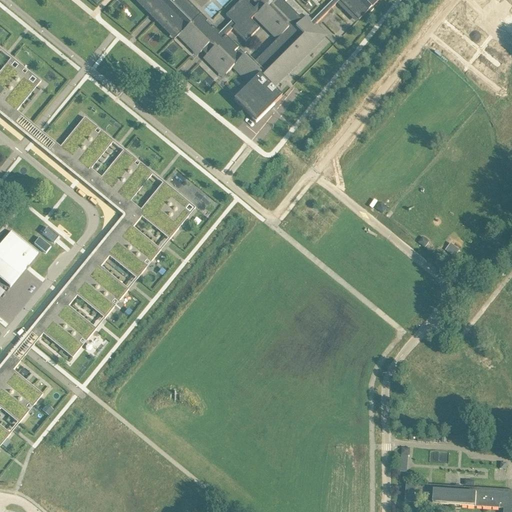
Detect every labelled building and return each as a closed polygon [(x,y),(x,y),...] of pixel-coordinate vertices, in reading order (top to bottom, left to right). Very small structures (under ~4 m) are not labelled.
[(140,0),(152,12),(155,15),(152,17),(151,16),(150,17),(152,18),(155,21),(156,22),(155,21),(158,18),(177,37),(181,33),(188,40),(190,39),(195,44),(194,46),(200,53),(202,51),(206,55),(212,61),(214,60),(220,65),(218,67),(226,75),(232,68),(235,65),(252,82),(249,86),(234,100),(249,116),(256,123),(282,97),(273,88),(282,80),(279,77),(323,33),(315,25),(339,1),(340,1),(358,20),(359,20),(368,11),(370,13),(373,9),(371,8),(378,0),(140,0)] [(511,5),(505,0),(503,0),(500,3),(510,11),(511,8),(511,5)] [(504,53),(490,42),(483,50),(498,62),(504,53)] [(0,112),(13,123),(20,114),(17,112),(20,108),(18,106),(32,89),(24,82),(27,78),(18,71),(15,75),(6,68),(0,75),(0,112)] [(13,123),(50,153),(57,144),(20,114),(13,123)] [(57,144),(50,153),(66,167),(68,165),(71,168),(69,169),(105,199),(107,197),(110,200),(109,202),(123,214),(126,213),(126,217),(124,217),(112,232),(114,234),(111,237),(109,235),(80,271),(81,273),(79,276),(77,275),(47,311),(49,312),(46,316),(44,314),(31,331),(40,338),(43,335),(47,338),(48,336),(68,353),(67,355),(72,359),(81,348),(77,344),(83,337),(87,341),(96,329),(91,325),(90,327),(73,313),(69,310),(71,308),(68,307),(77,296),(79,298),(80,297),(101,313),(99,315),(105,319),(114,308),(109,304),(115,297),(120,301),(129,290),(123,286),(122,287),(102,271),(103,269),(101,267),(109,257),(111,259),(112,257),(133,274),(132,276),(137,280),(146,269),(141,265),(147,258),(152,262),(161,251),(157,248),(156,249),(135,232),(137,231),(134,229),(143,219),(149,224),(150,222),(155,226),(167,236),(166,237),(169,240),(178,229),(177,228),(180,224),(182,225),(188,217),(182,212),(183,210),(181,208),(187,201),(179,195),(177,196),(173,193),(175,191),(163,182),(159,187),(161,189),(147,205),(146,204),(141,210),(130,202),(132,200),(131,198),(147,178),(149,179),(153,174),(142,165),(138,170),(131,164),(135,159),(124,150),(120,155),(121,157),(104,177),(103,176),(101,178),(91,169),(93,167),(91,166),(105,150),(108,146),(109,147),(114,142),(112,140),(112,141),(113,142),(109,146),(81,123),(85,119),(86,119),(84,118),(80,123),(82,124),(65,145),(63,143),(60,147),(57,144)] [(48,227),(43,233),(55,243),(59,237),(48,227)] [(10,288),(30,263),(38,254),(11,232),(0,245),(0,274),(1,273),(4,275),(3,277),(4,278),(5,276),(8,279),(7,280),(8,281),(9,280),(12,282),(9,287),(10,288)] [(51,247),(39,238),(34,244),(46,254),(51,247)] [(445,251),(454,258),(460,251),(451,244),(445,251)] [(511,316),(510,314),(491,339),(511,353),(511,316)] [(10,356),(19,364),(40,338),(31,331),(10,356)] [(0,444),(1,446),(10,434),(5,430),(4,432),(0,428),(0,406),(15,418),(14,420),(19,424),(28,413),(23,409),(29,402),(34,406),(43,395),(38,391),(36,392),(16,376),(17,374),(13,371),(19,364),(10,356),(0,368),(0,444)] [(430,357),(412,381),(440,403),(448,393),(453,396),(457,390),(473,403),(478,397),(490,406),(503,389),(479,370),(476,374),(472,371),(462,382),(430,357)] [(400,470),(407,471),(410,450),(403,449),(400,470)] [(511,511),(511,495),(433,484),(437,502),(503,511),(511,511)] [(422,487),(407,487),(407,500),(421,500),(422,487)]
